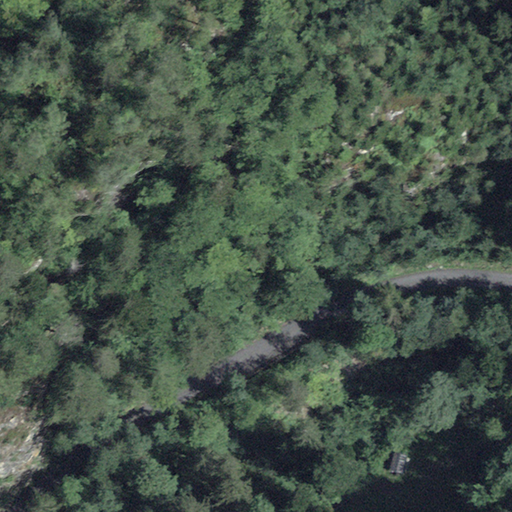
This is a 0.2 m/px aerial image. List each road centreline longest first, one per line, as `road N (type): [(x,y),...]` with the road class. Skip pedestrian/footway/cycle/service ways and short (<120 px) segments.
road 1 (unclassified): [(511,281),(436,278),(344,303),(115,431),(20,511)]
road 2 (track): [(327,511),(511,429)]
